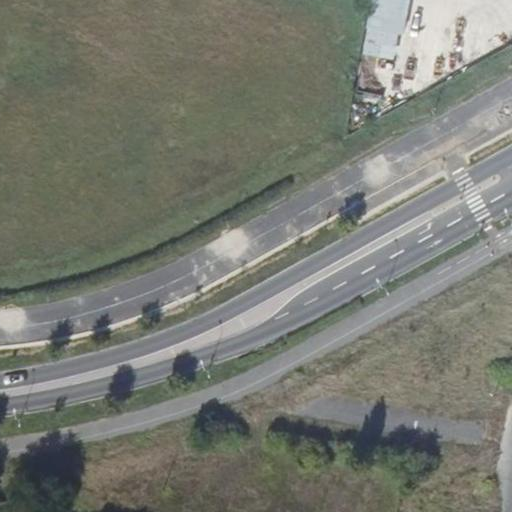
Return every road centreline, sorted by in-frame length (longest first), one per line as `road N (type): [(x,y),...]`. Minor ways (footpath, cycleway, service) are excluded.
road 1 (secondary): [(511,155),(188,331),(0,382)]
road 2 (secondary): [(0,405),(128,380),(264,334),(511,192)]
